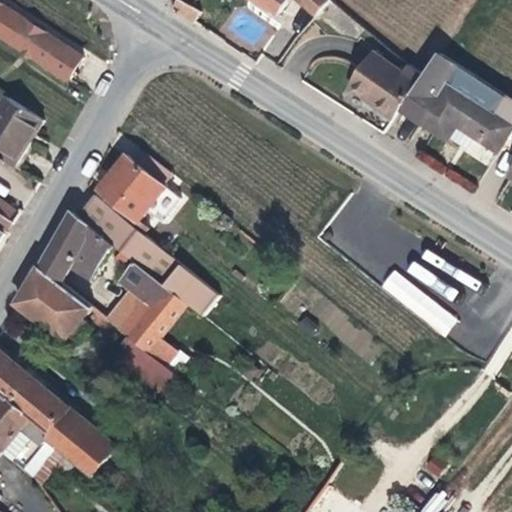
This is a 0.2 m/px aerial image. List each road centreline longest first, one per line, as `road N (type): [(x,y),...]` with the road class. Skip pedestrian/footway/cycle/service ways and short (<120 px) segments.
road 1 (secondary): [(511,250),(149,20)]
road 2 (residential): [(149,20),(103,117),(0,293)]
